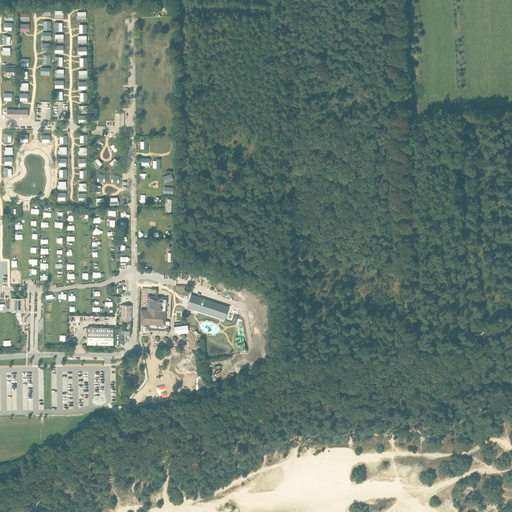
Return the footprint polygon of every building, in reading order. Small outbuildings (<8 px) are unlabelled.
[(96,32),(90,32),(91,37),(104,35),(103,25),(95,26),(96,32)] [(11,36),(16,36),(16,26),(7,26),(7,30),(10,30),(11,36)] [(20,26),(20,36),(28,36),(28,26),(20,26)] [(22,55),(22,60),(31,60),(31,51),(28,51),(28,55),(22,55)] [(4,64),(16,64),(16,53),(11,53),(11,56),(7,56),(7,60),(4,60),(4,64)] [(118,60),(123,60),(123,56),(110,55),(109,67),(118,67),(118,60)] [(148,102),(149,90),(142,90),(142,97),(138,97),(138,102),(148,102)] [(161,100),(166,100),(166,90),(155,90),(155,97),(161,97),(161,100)] [(22,97),(22,91),(20,91),(19,100),(29,100),(30,97),(22,97)] [(109,92),(109,103),(119,103),(120,92),(109,92)] [(11,106),(16,106),(16,95),(7,96),(7,103),(11,103),(11,106)] [(111,116),(111,113),(115,112),(115,108),(103,108),(103,116),(111,116)] [(124,128),(124,112),(116,112),(115,127),(124,128)] [(89,145),(89,142),(79,142),(79,150),(84,150),(84,145),(89,145)] [(172,173),(163,176),(165,183),(174,180),(172,173)] [(114,175),(115,183),(124,183),(124,179),(120,179),(120,175),(114,175)] [(3,193),(7,197),(12,190),(8,186),(3,193)] [(31,188),(28,191),(34,198),(38,195),(31,188)] [(210,280),(208,290),(218,293),(219,289),(224,290),(223,293),(241,297),(243,293),(250,294),(251,290),(239,287),(238,291),(228,289),(229,285),(210,280)] [(191,294),(187,307),(222,319),(223,319),(225,319),(229,306),(228,305),(227,305),(207,299),(191,294)] [(141,310),(140,324),(165,325),(168,325),(169,325),(170,321),(165,321),(165,311),(166,299),(162,299),(162,297),(156,297),(154,297),(154,296),(148,296),(147,310),(141,310)] [(11,298),(11,311),(24,311),(24,298),(11,298)] [(122,305),(121,320),(131,320),(131,305),(122,305)] [(87,327),(86,345),(113,345),(113,327),(87,327)] [(245,362),(235,364),(238,373),(254,370),(251,360),(245,361),(245,362)] [(211,372),(212,382),(234,379),(234,374),(232,375),(230,365),(226,366),(227,371),(225,371),(225,377),(221,378),(219,370),(211,372)] [(165,385),(155,388),(159,399),(168,396),(165,385)]
